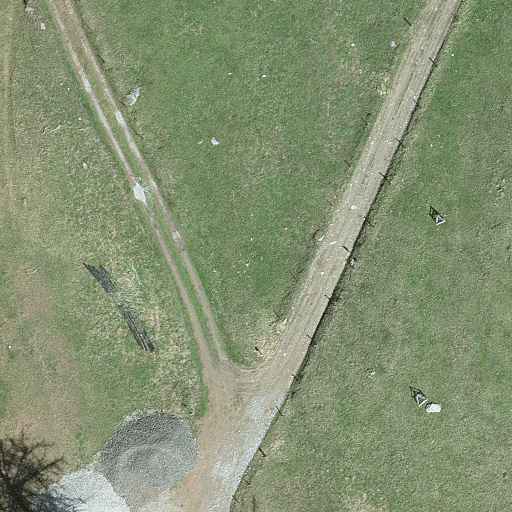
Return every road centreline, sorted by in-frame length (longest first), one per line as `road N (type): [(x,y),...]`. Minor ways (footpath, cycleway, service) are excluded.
road 1 (track): [(446,0),(306,331),(231,450),(216,511)]
road 2 (track): [(231,450),(202,319),(64,0)]
